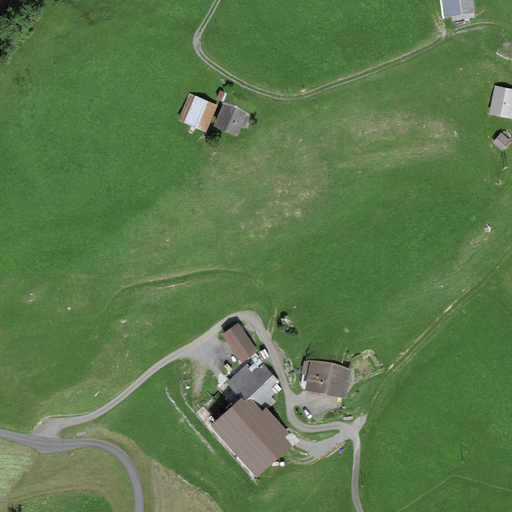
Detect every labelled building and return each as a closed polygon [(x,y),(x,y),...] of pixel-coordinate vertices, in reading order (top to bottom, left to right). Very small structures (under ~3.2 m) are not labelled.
[(474,0),(444,0),(448,18),(476,14),(474,0)] [(511,88),(496,86),(491,113),(511,116),(511,88)] [(213,107),(188,96),(177,122),(201,133),(213,107)] [(244,116),(220,107),(211,128),(235,138),(244,116)] [(503,132),(493,142),(502,151),(511,141),(503,132)] [(238,326),(223,336),(241,364),(256,354),(238,326)] [(350,368),(310,362),(306,389),(345,396),(350,368)] [(245,366),(223,385),(238,402),(213,424),(257,474),(288,446),(262,416),(275,405),(270,399),(275,395),(270,390),(278,383),(263,367),(253,376),(245,366)]
